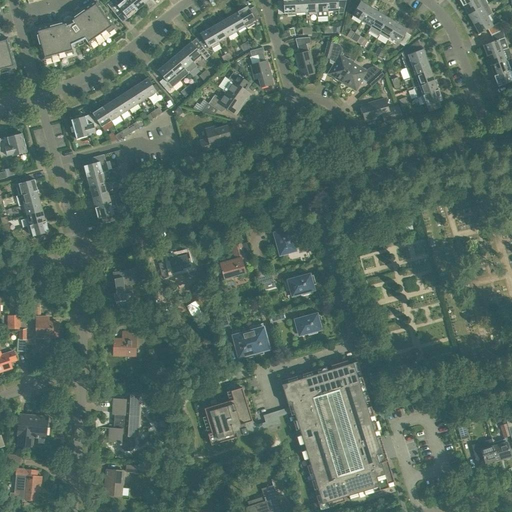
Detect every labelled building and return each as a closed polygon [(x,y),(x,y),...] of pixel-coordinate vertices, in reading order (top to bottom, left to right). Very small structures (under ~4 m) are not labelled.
[(124,0),(119,4),(115,0),(112,0),(107,5),(116,15),(122,11),(128,19),(136,12),(126,0),(124,0)] [(126,0),(136,12),(137,11),(136,11),(145,4),(141,0),(126,0)] [(295,13),(294,0),(283,0),(283,1),(277,1),(278,14),(287,14),(287,16),(296,16),(295,13)] [(306,13),(305,0),(294,0),(295,13),(306,13)] [(317,15),(316,0),(305,0),(306,13),(306,19),(309,19),(309,15),(317,15)] [(327,11),(327,0),(316,0),(317,15),(317,17),(328,17),(327,11)] [(343,0),(338,0),(337,0),(327,0),(327,11),(338,11),(338,13),(343,13),(345,0),(343,0)] [(468,15),(487,4),(484,0),(473,0),(462,6),(463,6),(468,15)] [(362,21),(370,7),(361,2),(361,1),(352,15),(362,21)] [(115,29),(96,2),(72,19),(70,18),(68,18),(66,19),(65,20),(65,22),(36,30),(44,62),(74,54),(72,46),(85,39),(90,47),(115,29)] [(473,25),(490,15),(493,14),(487,4),(468,15),(473,25)] [(249,9),(247,6),(238,12),(246,26),(247,29),(254,25),(253,22),(261,18),(254,7),(249,9)] [(371,27),(379,13),(370,7),(362,21),(371,27)] [(237,32),(246,26),(238,12),(237,12),(238,13),(229,18),(237,32)] [(378,36),(379,35),(388,18),(379,13),(371,27),(369,31),(378,36)] [(493,26),(491,24),(494,22),(490,15),(473,25),(479,34),(478,34),(478,35),(488,29),(491,35),(503,30),(499,22),(493,26)] [(227,37),(237,32),(229,18),(219,23),(227,37)] [(388,40),(397,24),(388,18),(379,35),(388,40)] [(218,42),(227,37),(219,23),(210,29),(218,42)] [(407,30),(397,24),(388,40),(395,44),(396,42),(404,47),(411,36),(406,32),(408,29),(407,29),(407,30)] [(218,42),(210,29),(201,34),(201,33),(200,34),(208,48),(211,46),(212,49),(220,45),(218,42)] [(351,39),(355,33),(350,30),(347,37),(351,39)] [(508,48),(506,42),(504,38),(503,30),(491,35),(493,42),(482,46),(483,46),(487,56),(508,48)] [(0,74),(16,70),(8,38),(0,40),(0,74)] [(308,52),(306,44),(311,43),(309,38),(298,38),(295,39),(297,47),(300,54),(295,55),(301,77),(303,76),(303,77),(306,77),(305,76),(315,73),(309,51),(308,52)] [(420,51),(417,44),(416,42),(418,41),(417,40),(401,53),(402,53),(404,57),(402,57),(406,68),(409,67),(427,61),(423,50),(423,49),(420,51)] [(346,59),(340,55),(341,52),(341,49),(339,46),(336,44),(328,41),(324,58),(329,59),(335,63),(328,74),(334,77),(335,79),(338,81),(340,81),(343,83),(354,62),(349,58),(346,59)] [(197,50),(191,42),(190,43),(191,43),(183,50),(193,62),(194,64),(201,59),(199,57),(201,55),(205,60),(210,56),(202,46),(197,50)] [(266,61),(264,54),(265,53),(263,48),(250,51),(251,57),(258,55),(260,63),(251,65),(254,79),(259,78),(261,87),(273,84),(267,61),(266,61)] [(491,66),(511,58),(508,48),(487,56),(491,66)] [(185,69),(193,62),(183,50),(174,57),(185,69)] [(181,80),(189,74),(185,69),(174,57),(166,64),(177,76),(179,78),(181,80)] [(494,76),(511,69),(511,58),(491,66),(494,76)] [(409,78),(415,76),(430,71),(427,61),(409,67),(406,68),(409,78)] [(367,71),(360,68),(359,65),(354,62),(343,83),(344,83),(345,85),(348,87),(350,87),(356,90),(363,79),(367,82),(371,87),(384,75),(378,69),(375,68),(372,67),(369,69),(367,71)] [(177,76),(166,64),(158,70),(157,70),(164,78),(159,82),(168,92),(173,88),(168,83),(171,81),(172,83),(179,78),(177,76)] [(511,89),(511,69),(494,76),(498,87),(507,84),(509,90),(511,89)] [(413,88),(434,81),(430,71),(415,76),(409,78),(413,88)] [(223,91),(226,93),(243,104),(250,93),(242,88),(246,81),(233,72),(229,79),(230,80),(223,91)] [(145,99),(157,92),(148,78),(147,78),(148,79),(136,86),(145,99)] [(438,90),(434,81),(413,88),(417,98),(420,96),(420,97),(438,90)] [(134,107),(145,99),(136,86),(125,93),(134,107)] [(441,107),(439,102),(442,101),(438,90),(420,97),(423,104),(426,103),(429,112),(441,107)] [(122,114),(134,107),(125,93),(114,100),(122,114)] [(235,115),(243,104),(226,93),(221,99),(215,95),(209,104),(203,100),(196,111),(214,115),(218,110),(221,112),(225,108),(235,115)] [(385,99),(361,106),(365,121),(383,117),(385,124),(402,119),(398,106),(388,108),(385,99)] [(111,121),(122,114),(114,100),(103,108),(111,121)] [(101,127),(111,121),(103,108),(102,107),(93,113),(94,115),(91,116),(95,127),(101,126),(101,127)] [(183,112),(179,107),(174,112),(178,117),(183,112)] [(96,132),(95,127),(91,116),(87,117),(86,116),(71,120),(76,139),(91,135),(91,133),(96,132)] [(231,139),(227,126),(214,130),(214,127),(206,129),(208,139),(200,141),(203,153),(217,149),(215,143),(231,139)] [(12,156),(27,152),(22,133),(7,137),(7,138),(3,140),(6,151),(7,156),(12,155),(12,156)] [(105,172),(109,171),(104,154),(92,158),(93,164),(84,166),(87,177),(105,172)] [(107,180),(105,172),(87,177),(90,187),(105,183),(105,180),(107,180)] [(19,195),(38,190),(35,179),(19,184),(20,187),(17,188),(19,195)] [(93,198),(108,193),(108,191),(110,190),(108,182),(105,183),(90,187),(93,198)] [(22,206),(40,201),(37,191),(38,191),(38,190),(19,195),(19,196),(17,196),(19,206),(22,205),(22,206)] [(109,196),(108,193),(93,198),(96,208),(95,208),(116,203),(114,195),(109,196)] [(27,215),(43,211),(40,201),(22,206),(24,213),(26,213),(27,215)] [(120,219),(116,203),(95,208),(98,219),(101,218),(103,224),(120,219)] [(45,221),(43,211),(27,215),(28,218),(25,219),(27,226),(46,221),(45,221)] [(33,237),(49,232),(46,221),(27,226),(30,234),(32,233),(33,237)] [(407,231),(413,229),(411,222),(398,225),(400,233),(407,231)] [(284,227),(275,230),(278,244),(277,244),(280,255),(288,253),(287,251),(295,249),(293,242),(296,242),(293,232),(291,233),(290,229),(285,230),(284,227)] [(235,284),(233,276),(245,273),(242,260),(244,259),(241,245),(235,246),(238,259),(220,264),(224,279),(225,278),(227,286),(235,284)] [(190,267),(187,254),(169,259),(163,261),(165,267),(171,265),(173,272),(190,267)] [(258,278),(265,276),(261,261),(254,263),(258,278)] [(132,305),(131,299),(133,298),(131,284),(142,282),(139,268),(133,269),(133,270),(125,271),(114,273),(117,293),(114,293),(115,301),(116,301),(116,308),(132,305)] [(258,285),(274,281),(272,274),(265,276),(258,278),(257,278),(258,285)] [(299,277),(284,281),(286,291),(292,290),(294,296),(301,294),(301,296),(311,294),(310,291),(314,290),(313,285),(316,285),(313,275),(299,279),(299,277)] [(269,317),(264,300),(257,302),(262,318),(268,316),(268,317),(269,317),(270,323),(286,319),(284,312),(269,317)] [(27,315),(40,315),(39,302),(27,303),(27,315)] [(222,328),(229,326),(225,310),(218,312),(222,328)] [(306,317),(295,320),(297,328),(299,327),(301,335),(308,333),(308,336),(318,333),(317,331),(321,330),(320,325),(323,324),(320,315),(306,318),(306,317)] [(20,329),(26,328),(26,316),(8,317),(8,329),(20,329)] [(49,323),(49,318),(37,318),(37,337),(59,337),(58,323),(49,323)] [(270,349),(267,338),(262,323),(254,326),(256,331),(248,333),(255,357),(264,354),(263,351),(270,349)] [(238,358),(240,358),(245,356),(246,359),(255,357),(248,333),(241,335),(239,330),(231,332),(238,358)] [(143,346),(144,336),(136,336),(136,332),(122,332),(122,340),(114,340),(113,355),(136,356),(136,346),(143,346)] [(16,360),(13,352),(1,356),(0,353),(0,372),(11,368),(10,362),(16,360)] [(348,364),(347,361),(331,366),(332,369),(327,371),(326,367),(281,381),(289,408),(273,413),(264,416),(266,423),(253,426),(252,421),(242,388),(231,391),(233,400),(204,408),(211,433),(207,434),(211,445),(237,437),(243,435),(248,434),(248,433),(280,424),(278,417),(290,413),(291,416),(295,414),(297,420),(293,421),(296,431),(300,429),(301,435),(297,436),(300,445),(304,444),(306,450),(302,451),(305,460),(309,459),(310,465),(306,466),(309,475),(313,474),(315,480),(311,481),(314,490),(318,489),(320,494),(316,496),(319,505),(328,502),(329,506),(345,501),(344,497),(348,496),(350,500),(395,486),(385,453),(380,436),(376,437),(375,432),(378,431),(376,421),(372,422),(370,417),(374,416),(371,406),(367,408),(365,402),(369,401),(366,391),(362,393),(361,387),(365,386),(362,377),(358,378),(356,372),(360,371),(357,362),(348,364)] [(130,396),(129,395),(128,395),(127,395),(126,395),(126,396),(126,397),(125,399),(113,399),(112,415),(116,415),(115,428),(109,428),(108,442),(120,443),(120,445),(121,445),(121,447),(122,448),(123,450),(124,451),(126,452),(128,452),(131,451),(132,450),(134,449),(134,447),(135,446),(135,437),(138,437),(141,396),(130,395),(130,396)] [(18,446),(29,447),(32,447),(33,437),(35,437),(35,438),(38,438),(45,439),(46,435),(47,435),(48,429),(47,429),(48,417),(20,414),(17,436),(19,436),(18,446)] [(465,424),(458,426),(462,440),(469,438),(465,424)] [(504,438),(509,436),(506,424),(500,426),(504,438)] [(498,460),(491,439),(471,445),(476,460),(483,458),(485,464),(498,460)] [(493,442),(492,439),(491,439),(498,460),(511,456),(506,441),(505,439),(493,442)] [(21,499),(37,501),(38,493),(40,493),(42,477),(37,476),(37,471),(16,468),(14,492),(10,492),(9,503),(21,505),(21,499)] [(121,496),(124,472),(106,470),(105,483),(107,483),(106,495),(121,496)] [(287,474),(280,477),(283,487),(290,484),(287,474)] [(263,490),(265,496),(264,496),(266,501),(256,504),(255,499),(248,501),(249,505),(248,506),(249,511),(282,511),(282,509),(284,509),(280,496),(278,496),(273,479),(272,480),(274,486),(263,490)]
